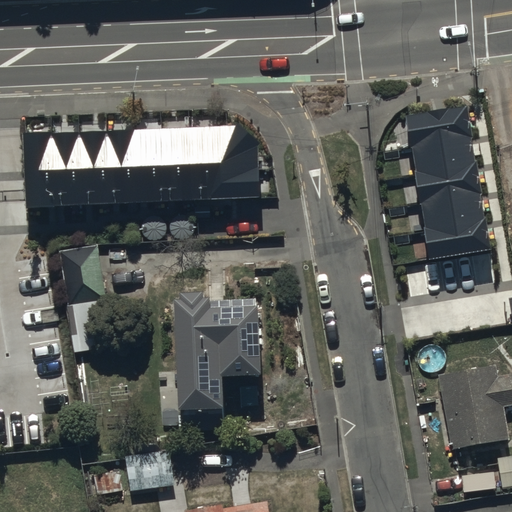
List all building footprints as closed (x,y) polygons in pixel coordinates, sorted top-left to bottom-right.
[(468,109),(408,119),(413,147),(473,137),(468,109)] [(239,135),(220,136),(222,210),(263,208),(261,153),(239,135)] [(195,211),(192,136),(164,137),(167,212),(195,211)] [(222,210),(220,136),(192,136),(195,211),(222,210)] [(167,212),(164,137),(137,139),(140,213),(167,212)] [(473,137),(413,147),(418,176),(478,166),(473,137)] [(56,141),(56,138),(28,139),(30,217),(59,216),(56,141)] [(140,213),(137,139),(110,140),(112,214),(140,213)] [(85,215),(83,140),(56,141),(59,216),(85,215)] [(112,214),(110,140),(83,140),(85,215),(112,214)] [(478,166),(418,176),(423,205),(483,194),(478,166)] [(483,194),(423,205),(428,233),(488,223),(483,194)] [(488,223),(428,233),(433,261),(493,251),(488,223)] [(96,250),(59,256),(68,310),(105,303),(96,250)] [(230,392),(262,391),(260,316),(256,316),(255,303),(212,305),(212,301),(181,302),(182,309),(175,309),(177,368),(164,368),(165,383),(179,382),(180,418),(225,417),(225,411),(231,411),(230,392)] [(510,449),(504,412),(511,410),(511,378),(498,380),(497,369),(438,378),(449,458),(510,449)] [(168,454),(125,459),(131,495),(173,489),(168,454)] [(120,472),(93,475),(96,497),(123,493),(120,472)] [(21,511),(20,495),(0,497),(0,511),(21,511)]
